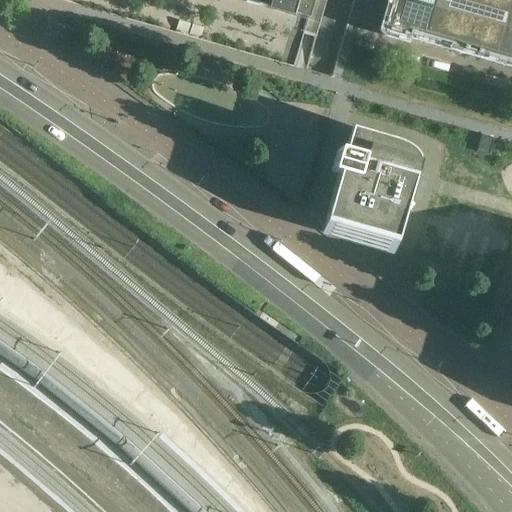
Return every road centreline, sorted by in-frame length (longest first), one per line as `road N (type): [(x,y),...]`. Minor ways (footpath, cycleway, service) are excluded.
road 1 (primary): [(0,99),(262,288),(396,400),(508,511)]
road 2 (primary): [(511,456),(253,246),(0,69)]
